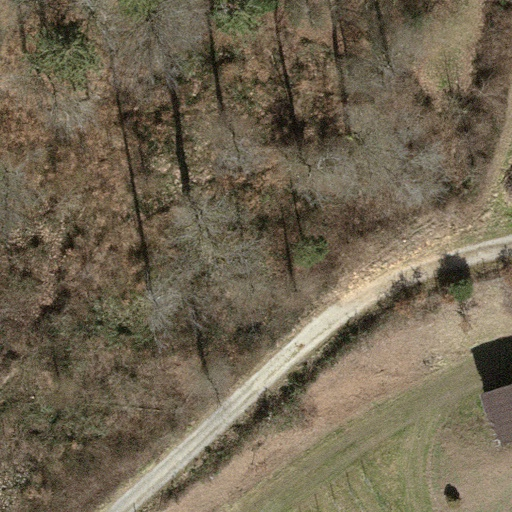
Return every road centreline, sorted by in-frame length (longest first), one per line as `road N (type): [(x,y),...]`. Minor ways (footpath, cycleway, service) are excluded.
road 1 (track): [(511,248),(430,269),(367,298),(123,511)]
road 2 (track): [(511,365),(440,386),(246,511)]
